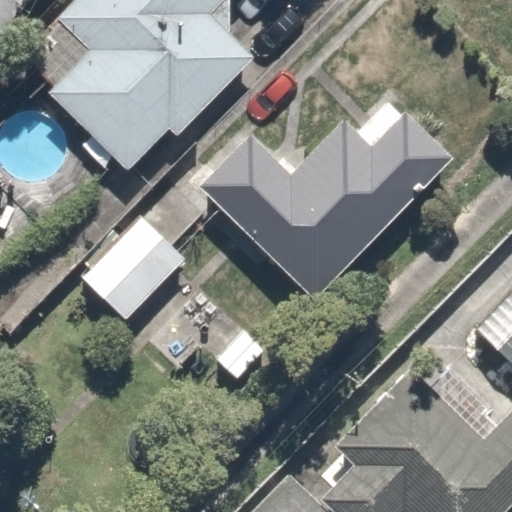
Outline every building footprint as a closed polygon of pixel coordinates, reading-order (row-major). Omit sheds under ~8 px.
[(0,0),(0,38),(33,0),(0,0)] [(239,0),(68,0),(26,44),(41,58),(3,97),(110,200),(236,69),(203,38),(239,0)] [(235,145),(174,216),(313,335),(449,179),(371,112),(340,149),(322,133),(279,182),(235,145)] [(158,281),(111,236),(48,302),(96,347),(158,281)] [(511,270),(434,349),(482,397),(511,366),(511,270)] [(477,430),(421,370),(372,415),(355,396),(288,457),(316,487),(288,511),(511,511),(511,423),(500,410),(477,430)]
